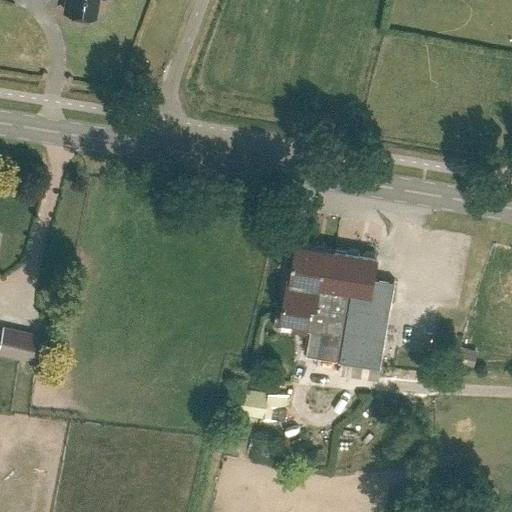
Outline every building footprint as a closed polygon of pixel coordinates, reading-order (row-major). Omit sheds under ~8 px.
[(65,0),(64,9),(71,10),(73,13),(76,14),(79,15),(81,15),(84,15),(88,13),(94,14),(96,0),(65,0)] [(333,265),(335,248),(297,241),(291,276),(289,276),(282,317),(294,319),(293,325),(307,327),(312,301),(318,302),(324,264),(333,265)] [(331,332),(326,356),(337,358),(381,365),(396,279),(375,276),(378,256),(335,248),(333,265),(324,264),(318,302),(312,301),(307,327),(307,328),(311,329),(331,332)] [(0,351),(44,361),(49,336),(3,325),(0,337),(0,351)] [(307,353),(326,356),(331,332),(311,329),(307,353)] [(477,350),(460,346),(457,357),(474,362),(477,350)] [(289,419),(293,395),(270,391),(230,385),(226,410),(266,416),(266,415),(289,419)]
